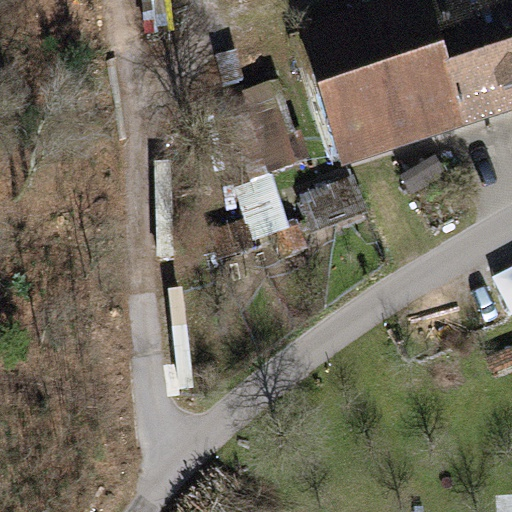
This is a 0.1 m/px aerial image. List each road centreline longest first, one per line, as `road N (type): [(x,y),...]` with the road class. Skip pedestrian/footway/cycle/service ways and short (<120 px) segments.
road 1 (track): [(172,473),(147,364),(120,0)]
road 2 (unclassified): [(511,225),(300,359),(186,459),(141,511)]
road 3 (track): [(133,109),(232,31),(293,0)]
